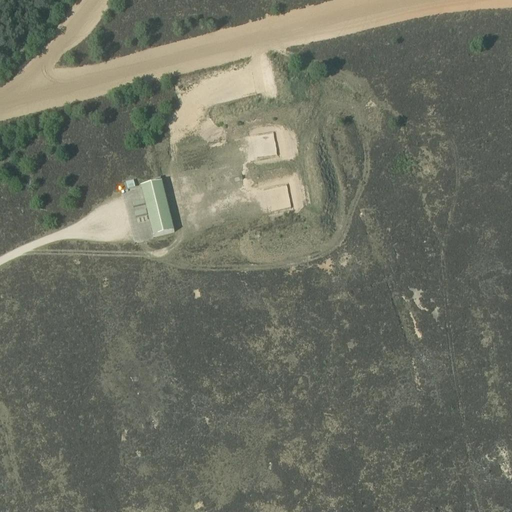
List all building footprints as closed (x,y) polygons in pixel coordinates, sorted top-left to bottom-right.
[(125,184),(132,182),(130,174),(122,176),(125,184)] [(139,205),(131,206),(133,216),(141,214),(139,205)] [(72,262),(78,260),(75,252),(69,254),(72,262)] [(131,379),(136,377),(132,367),(126,369),(131,379)] [(322,465),(326,463),(321,455),(318,457),(322,465)]
